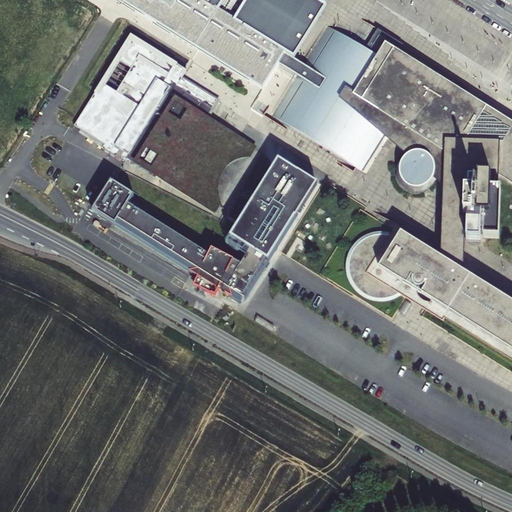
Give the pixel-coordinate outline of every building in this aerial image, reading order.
[(118,0),(245,79),(284,104),(300,78),(309,84),(315,73),(306,68),(298,63),(330,9),(316,0),(118,0)] [(423,189),(426,188),(428,187),(430,185),(432,184),(434,182),(435,180),(437,178),(450,190),(447,262),(435,252),(423,243),(411,234),(399,225),(391,238),(388,238),(385,238),(382,238),(379,239),(376,240),(374,241),(371,242),(368,244),(366,245),(364,247),(362,250),(360,252),(358,255),(357,257),(356,260),(355,263),(354,267),(354,272),(355,276),(356,281),(358,285),(360,289),(363,292),(367,295),(370,298),(374,299),(379,301),(383,302),(387,302),(392,301),(396,300),(400,299),(411,305),(413,301),(418,294),(420,295),(423,295),(425,294),(428,292),(438,299),(436,303),(429,314),(511,362),(511,138),(511,140),(507,146),(503,151),(474,138),(489,114),(489,113),(490,112),(468,97),(466,99),(453,91),(450,95),(427,81),(430,76),(416,68),(417,66),(402,56),(398,54),(400,49),(383,38),(373,54),(369,52),(331,28),(306,68),(315,73),(309,84),(300,79),(284,104),(276,117),(357,170),(382,128),(405,149),(403,151),(401,153),(400,154),(398,156),(397,159),(396,161),(396,163),(395,166),(395,168),(396,171),(396,173),(397,176),(398,178),(399,180),(401,182),(403,184),(404,185),(407,187),(409,188),(411,189),(414,189),(416,189),(419,189),(421,189),(423,189)] [(369,52),(373,54),(383,38),(400,49),(398,54),(402,56),(407,48),(381,32),(369,52)] [(125,161),(126,159),(183,76),(188,68),(132,33),(76,125),(82,128),(80,131),(104,146),(104,148),(125,161)] [(468,97),(417,66),(416,68),(430,76),(427,81),(450,95),(453,91),(466,99),(468,97)] [(247,156),(253,145),(207,117),(218,98),(183,76),(126,159),(156,177),(213,211),(217,203),(216,198),(215,194),(215,189),(215,184),(216,179),(217,175),(219,172),(222,169),(224,165),(228,162),(231,159),(236,158),(241,156),(247,156)] [(489,114),(474,138),(503,151),(507,146),(511,140),(511,138),(511,125),(490,112),(489,113),(489,114)] [(316,183),(276,160),(229,237),(250,250),(265,259),(268,261),(316,183)] [(134,196),(112,182),(94,211),(198,276),(193,284),(214,296),(218,289),(238,302),(265,259),(250,250),(239,267),(231,263),(233,260),(210,251),(208,255),(129,205),(134,196)] [(418,294),(413,301),(429,314),(436,303),(438,299),(428,292),(425,294),(423,295),(420,295),(418,294)]
